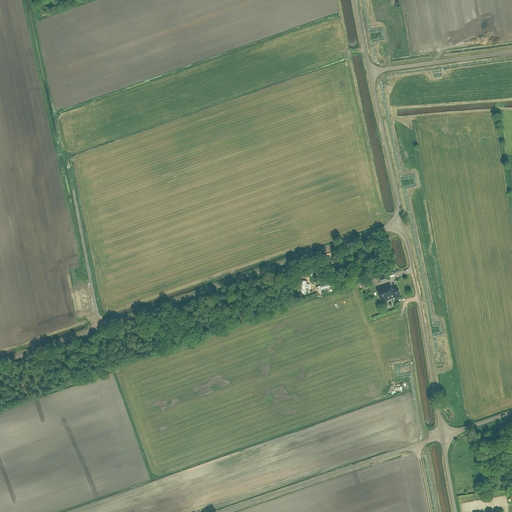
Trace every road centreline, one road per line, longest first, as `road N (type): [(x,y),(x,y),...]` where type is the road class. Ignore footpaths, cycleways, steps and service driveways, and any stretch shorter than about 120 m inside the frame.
road 1 (unclassified): [(0,363),(402,221)]
road 2 (unclassified): [(402,221),(355,0)]
road 3 (unclassified): [(441,436),(402,221)]
